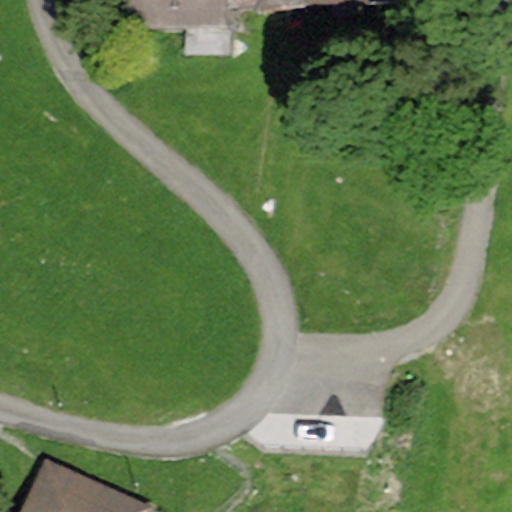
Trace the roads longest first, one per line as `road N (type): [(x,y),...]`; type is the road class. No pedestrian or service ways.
road 1 (residential): [(280,357),(397,347),(431,335),(454,314),(472,274),(480,224),(498,0)]
road 2 (residential): [(280,357),(276,279),(243,235),(88,82),(57,0)]
road 3 (residential): [(0,411),(132,445),(202,439),(247,415),(280,357)]
